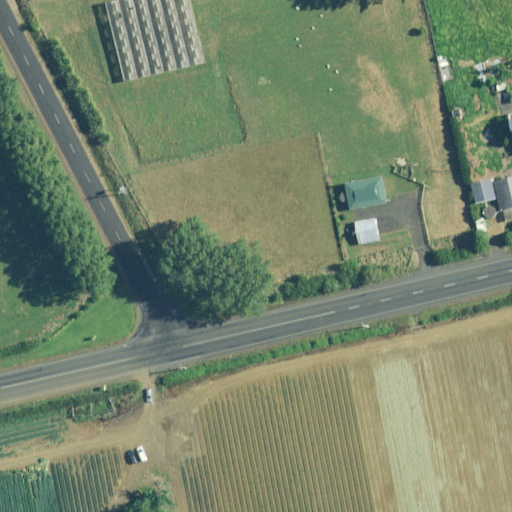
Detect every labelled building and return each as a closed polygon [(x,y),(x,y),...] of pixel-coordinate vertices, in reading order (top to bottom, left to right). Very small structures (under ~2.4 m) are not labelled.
[(188,0),(127,0),(106,5),(124,82),(203,63),(188,0)] [(383,177),(344,183),(346,191),(345,191),(344,191),(343,191),(342,191),(341,191),(341,192),(340,192),(340,193),(339,193),(339,194),(339,195),(338,196),(338,197),(339,198),(339,199),(339,200),(340,200),(340,201),(341,201),(341,202),(342,202),(343,202),(344,202),(345,202),(346,202),(347,202),(349,210),(387,203),(383,177)] [(511,177),(494,181),(493,177),(470,182),(475,203),(498,198),(501,211),(503,211),(505,221),(511,219),(511,177)] [(482,210),(482,211),(482,213),(482,214),(483,215),(483,216),(484,217),(485,218),(486,219),(488,219),(489,219),(490,220),(492,219),(493,219),(494,218),(495,217),(496,216),(496,215),(497,214),(497,213),(497,211),(497,210),(497,209),(496,208),(495,207),(494,206),(493,205),(492,205),(490,204),(489,204),(488,205),(486,205),(485,206),(484,207),(483,208),(483,209),(482,210)] [(376,219),(355,223),(356,232),(351,233),(352,236),(357,235),(359,245),(366,244),(364,232),(378,229),(376,219)]
